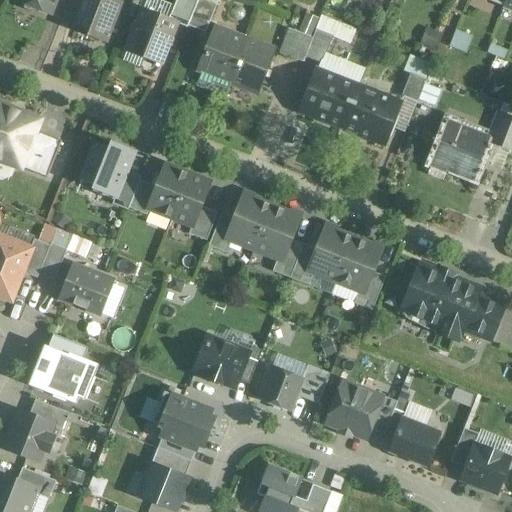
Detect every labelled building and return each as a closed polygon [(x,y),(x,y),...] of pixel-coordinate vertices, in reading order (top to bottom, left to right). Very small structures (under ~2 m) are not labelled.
[(17,0),(17,1),(22,3),(22,4),(24,10),(30,12),(36,10),(36,9),(51,15),(56,0),(17,0)] [(112,0),(82,0),(71,29),(105,42),(120,3),(112,0)] [(174,7),(157,0),(147,0),(143,10),(138,23),(136,22),(132,31),(134,32),(127,51),(123,61),(139,67),(143,57),(160,64),(176,23),(174,22),(176,18),(170,16),(174,7)] [(176,0),(174,7),(170,16),(176,18),(189,23),(198,0),(176,0)] [(216,5),(202,0),(198,0),(189,23),(188,26),(205,33),(216,5)] [(511,0),(486,0),(511,10),(511,0)] [(321,17),(316,29),(338,37),(343,26),(321,17)] [(247,41),(215,28),(199,71),(230,83),(247,41)] [(312,38),(288,29),(279,54),(303,63),(305,58),(312,38)] [(332,36),(316,30),(312,38),(305,58),(321,64),(332,36)] [(456,31),(449,47),(466,54),(472,37),(456,31)] [(275,52),(247,41),(230,83),(259,94),(275,52)] [(490,44),(487,54),(504,60),(507,51),(490,44)] [(410,75),(425,81),(431,66),(410,58),(404,73),(410,75)] [(357,89),(314,72),(299,111),(342,128),(357,89)] [(425,81),(410,75),(401,97),(416,103),(425,81)] [(398,106),(357,89),(342,128),(383,145),(389,130),(398,106)] [(416,103),(401,97),(398,106),(389,130),(403,136),(416,103)] [(39,121),(0,105),(0,159),(21,168),(35,132),(39,121)] [(511,119),(505,117),(494,143),(509,149),(511,150),(511,119)] [(489,140),(447,123),(433,159),(448,165),(447,169),(473,179),(480,163),(488,141),(489,140)] [(61,142),(35,132),(21,168),(47,178),(61,142)] [(136,154),(102,141),(83,192),(129,209),(140,181),(127,177),(136,154)] [(494,143),(488,141),(480,163),(501,171),(509,149),(494,143)] [(190,175),(165,165),(157,187),(148,210),(149,210),(172,219),(190,175)] [(210,183),(190,175),(172,219),(192,227),(193,227),(201,207),(210,183)] [(140,181),(129,209),(147,216),(149,210),(148,210),(157,187),(140,181)] [(251,199),(241,204),(235,218),(227,239),(231,241),(255,250),(271,207),(268,206),(268,205),(267,205),(262,203),(261,202),(261,203),(251,199)] [(217,213),(201,207),(193,227),(192,227),(189,234),(206,241),(217,213)] [(281,211),(276,209),(276,208),(275,208),(275,209),(271,207),(255,250),(278,259),(283,261),(291,240),(296,226),(292,215),(282,211),(281,211)] [(222,213),(209,247),(226,254),(231,241),(227,239),(235,218),(222,213)] [(333,231),(322,236),(317,251),(309,271),(314,273),(336,282),(353,239),(350,238),(350,237),(349,237),(344,235),(343,235),(333,231)] [(41,250),(0,233),(0,300),(18,307),(41,250)] [(363,243),(358,241),(357,240),(357,241),(353,239),(336,282),(359,291),(364,293),(373,272),(378,258),(373,247),(364,243),(363,243)] [(303,246),(291,240),(283,261),(278,259),(272,272),(290,279),(303,246)] [(303,246),(290,279),(308,286),(314,273),(309,271),(317,251),(303,246)] [(122,281),(76,263),(61,300),(107,318),(122,281)] [(511,308),(511,304),(419,268),(400,316),(494,353),(511,308)] [(373,272),(364,293),(359,291),(354,304),(372,311),(385,278),(373,272)] [(266,355),(213,334),(197,375),(249,396),(266,355)] [(87,349),(54,336),(49,348),(69,356),(69,355),(83,360),(87,349)] [(49,348),(45,347),(30,385),(76,404),(79,397),(84,399),(93,377),(85,374),(89,363),(83,360),(69,355),(69,356),(49,348)] [(302,379),(272,367),(260,400),(290,411),(296,394),(302,379)] [(328,381),(305,372),(303,379),(302,379),(296,394),(319,403),(328,381)] [(365,442),(371,427),(383,396),(342,380),(324,426),(365,442)] [(225,413),(161,389),(141,443),(157,449),(191,462),(205,467),(225,413)] [(397,401),(383,396),(371,427),(385,432),(394,410),(397,401)] [(409,403),(398,399),(397,401),(394,410),(405,414),(409,403)] [(69,414),(35,400),(30,415),(39,419),(53,425),(53,426),(63,430),(69,414)] [(405,414),(394,410),(385,432),(396,437),(403,420),(405,414)] [(30,415),(19,411),(5,448),(38,462),(43,450),(49,452),(54,439),(48,437),(53,426),(53,425),(39,419),(30,415)] [(438,434),(403,420),(396,437),(390,452),(426,465),(438,434)] [(464,429),(451,463),(465,469),(474,446),(479,435),(464,429)] [(499,454),(486,449),(486,451),(474,446),(465,469),(461,480),(496,494),(510,460),(498,455),(499,454)] [(191,462),(157,449),(152,464),(185,477),(191,462)] [(185,477),(152,464),(146,477),(149,482),(142,498),(175,511),(179,501),(181,502),(187,488),(185,487),(189,478),(185,477)] [(56,482),(22,468),(17,481),(38,490),(36,495),(49,500),(56,482)] [(302,481),(268,468),(261,485),(269,488),(293,498),(295,499),(295,497),(302,481)] [(17,481),(3,476),(0,477),(0,506),(13,511),(28,511),(36,495),(38,490),(17,481)] [(269,488),(261,485),(257,495),(264,498),(265,496),(266,496),(269,488)] [(313,485),(306,502),(295,497),(295,499),(293,498),(290,505),(299,509),(299,510),(302,511),(323,511),(332,493),(313,485)] [(293,498),(269,488),(266,496),(290,505),(293,498)] [(266,496),(265,496),(264,498),(258,511),(298,511),(299,510),(299,509),(290,505),(266,496)]
